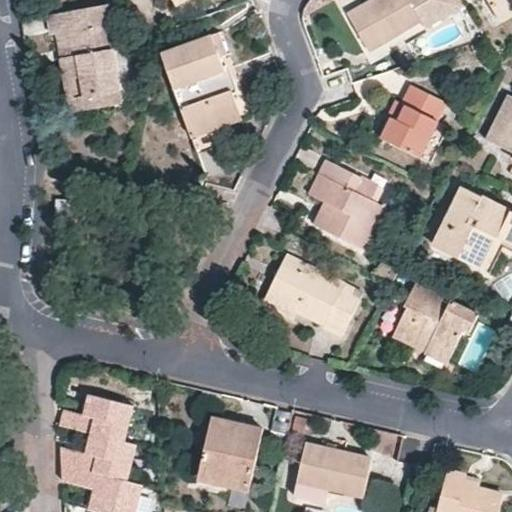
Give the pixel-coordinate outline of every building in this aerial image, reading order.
[(427,28),(465,6),(460,0),(374,0),(350,15),(370,51),(422,22),(427,28)] [(511,0),(488,0),(501,22),(511,15),(511,0)] [(70,31),(75,57),(61,60),(68,101),(120,91),(112,51),(117,50),(109,5),(73,12),(75,30),(70,31)] [(75,30),(73,12),(48,17),(51,34),(56,33),(70,31),(75,30)] [(70,31),(56,33),(61,60),(75,57),(70,31)] [(213,36),(163,54),(189,128),(192,128),(239,111),(213,36)] [(398,101),(390,118),(393,120),(384,139),(422,158),(440,122),(448,104),(413,86),(404,104),(398,101)] [(68,101),(70,114),(122,105),(120,91),(68,101)] [(511,96),(490,140),(511,151),(511,96)] [(312,195),(326,203),(337,208),(325,230),(365,250),(387,207),(372,199),(355,191),(361,177),(328,162),(312,195)] [(372,199),(379,186),(361,177),(355,191),(372,199)] [(478,266),(488,247),(497,251),(503,239),(511,243),(511,210),(476,193),(465,188),(436,246),(478,266)] [(55,221),(67,222),(68,201),(56,201),(55,221)] [(337,208),(326,203),(315,225),(325,230),(337,208)] [(478,266),(492,273),(505,248),(511,251),(511,243),(503,239),(497,251),(488,247),(478,266)] [(298,314),(299,312),(325,325),(323,327),(343,337),(364,295),(288,257),(267,297),(298,314)] [(422,340),(424,336),(434,340),(427,353),(449,364),(467,330),(472,332),(480,314),(418,284),(407,305),(409,308),(398,328),(422,340)] [(295,319),(298,314),(267,297),(263,304),(295,319)] [(424,336),(422,340),(398,328),(394,337),(420,350),(427,353),(434,340),(424,336)] [(59,427),(91,435),(125,442),(134,406),(95,397),(90,395),(84,415),(64,410),(59,427)] [(219,482),(250,489),(264,429),(213,418),(201,469),(199,478),(219,482)] [(75,469),(106,476),(127,481),(136,445),(125,442),(91,435),(86,454),(61,448),(61,466),(75,469)] [(328,502),(331,495),(332,488),(347,491),(366,495),(374,460),(308,445),(295,495),(328,502)] [(90,510),(97,511),(136,511),(142,485),(127,481),(106,476),(75,469),(61,466),(62,482),(94,491),(90,510)] [(439,511),(500,511),(505,495),(480,489),(466,486),(467,480),(468,476),(449,472),(439,511)] [(199,478),(198,483),(218,488),(219,482),(199,478)] [(480,489),(481,483),(467,480),(466,486),(480,489)]
